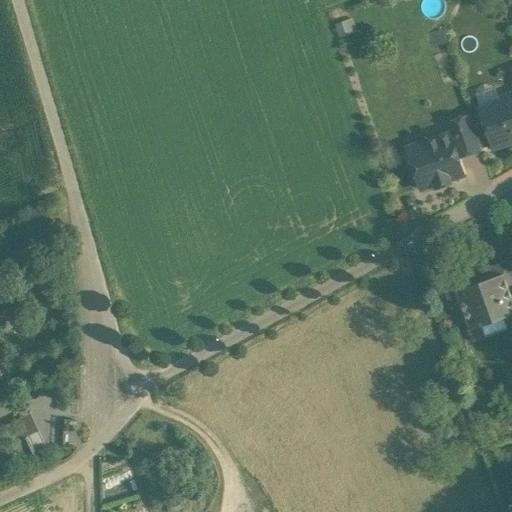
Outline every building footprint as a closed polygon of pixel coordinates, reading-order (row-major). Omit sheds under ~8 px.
[(339,38),(357,31),(352,18),(334,24),(339,38)] [(511,94),(492,101),(494,105),(481,109),(494,147),(511,140),(511,94)] [(470,115),(445,123),(449,133),(450,133),(458,157),(482,149),(470,115)] [(449,133),(428,140),(423,149),(409,154),(420,188),(434,184),(435,187),(451,182),(450,178),(464,173),(458,157),(450,133),(449,133)] [(23,216),(5,224),(11,237),(29,228),(23,216)] [(511,264),(510,258),(488,266),(491,272),(492,277),(502,274),(507,285),(511,283),(511,264)] [(458,265),(438,272),(451,308),(461,305),(456,290),(466,287),(464,282),(458,265)] [(491,272),(464,282),(466,287),(456,290),(461,305),(470,329),(505,316),(511,313),(511,299),(507,285),(502,274),(492,277),(491,272)] [(30,413),(3,426),(19,458),(26,455),(28,461),(39,456),(36,450),(45,445),(30,413)] [(177,499),(165,503),(167,511),(171,511),(180,510),(177,499)]
